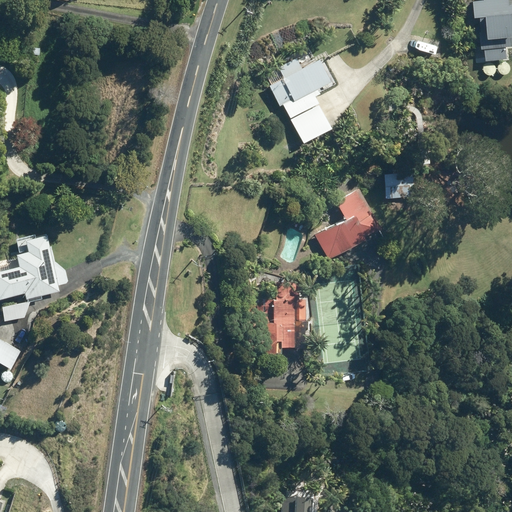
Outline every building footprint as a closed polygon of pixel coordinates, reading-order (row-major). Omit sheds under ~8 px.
[(471,0),(473,17),(477,16),(480,46),(475,46),(476,63),(509,60),(508,49),(511,48),(511,3),(508,4),(507,0),(471,0)] [(13,56),(23,52),(19,37),(8,40),(9,45),(0,48),(3,57),(12,54),(13,56)] [(299,67),(294,58),(276,67),(281,77),(266,84),(277,106),(280,104),(286,118),(315,104),(311,96),(317,94),(314,89),(327,83),(315,59),(299,67)] [(299,143),(328,129),(316,106),(287,120),(299,143)] [(332,202),(341,218),(311,234),(324,259),(359,239),(357,236),(372,228),(365,216),(370,213),(357,188),(332,202)] [(27,298),(59,291),(47,235),(27,239),(29,252),(18,254),(21,267),(0,271),(0,296),(0,298),(25,293),(27,298)] [(273,352),(273,347),(300,347),(300,299),(292,299),(292,281),(270,281),(270,299),(265,299),(265,298),(243,298),(243,313),(266,313),(265,316),(256,316),(256,322),(250,322),(250,349),(254,349),(254,354),(267,354),(267,353),(273,352)] [(26,317),(31,301),(3,306),(7,320),(26,317)] [(0,361),(9,367),(19,350),(0,338),(0,361)] [(61,443),(50,441),(45,462),(56,465),(61,443)] [(311,511),(313,492),(288,491),(287,497),(279,497),(278,511),(311,511)]
